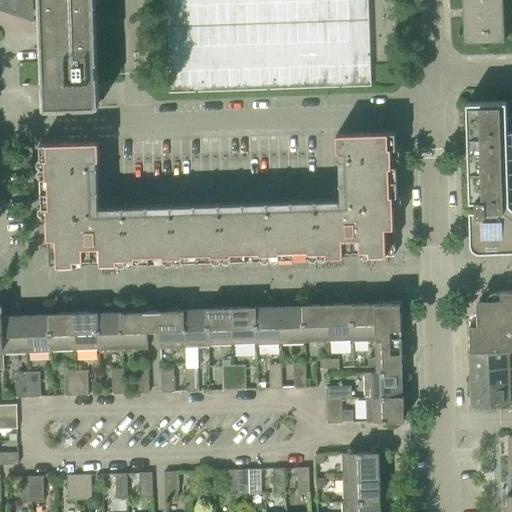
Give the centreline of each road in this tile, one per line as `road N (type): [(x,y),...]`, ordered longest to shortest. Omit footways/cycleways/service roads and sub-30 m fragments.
road 1 (residential): [(0,129),(431,113)]
road 2 (residential): [(446,511),(431,113)]
road 3 (unknown): [(135,123),(133,187),(143,198),(315,195),(337,174),(336,116)]
